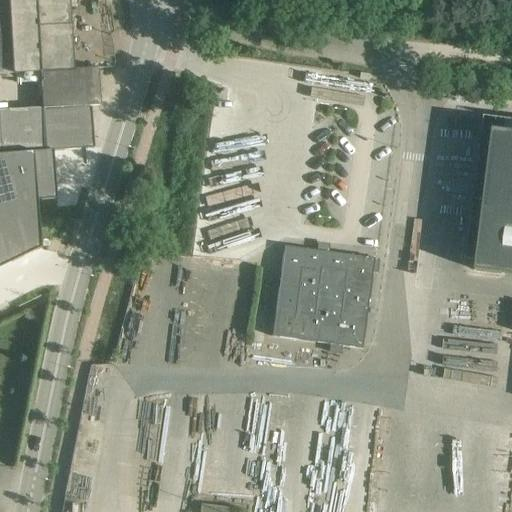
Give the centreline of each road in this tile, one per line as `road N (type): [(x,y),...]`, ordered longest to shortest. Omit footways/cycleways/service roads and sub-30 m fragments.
road 1 (tertiary): [(28,511),(72,296),(149,9)]
road 2 (unknown): [(363,387),(146,376),(109,411),(105,511)]
road 3 (unclassified): [(511,61),(149,9)]
road 4 (unknown): [(398,46),(417,94),(420,142),(395,366)]
road 5 (unknown): [(359,511),(363,387)]
